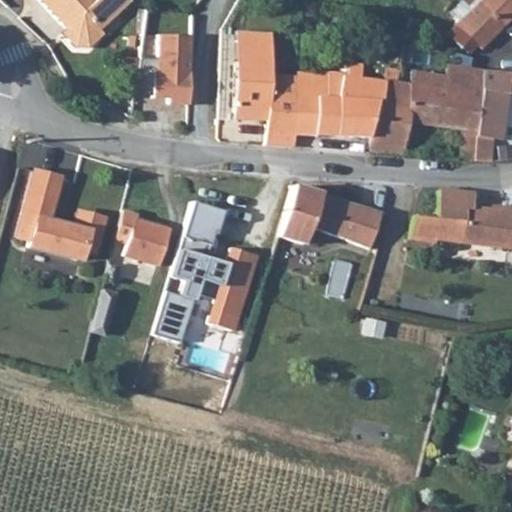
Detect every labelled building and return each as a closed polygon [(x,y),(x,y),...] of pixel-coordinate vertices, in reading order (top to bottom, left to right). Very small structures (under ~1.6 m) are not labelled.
[(34,0),(59,26),(65,22),(70,27),(72,29),(77,33),(83,36),(94,27),(98,30),(130,1),(129,0),(34,0)] [(457,27),(475,42),(481,47),(511,16),(511,0),(480,0),(455,25),(457,27)] [(467,51),(475,42),(457,27),(448,36),(467,51)] [(238,31),(236,31),(234,63),(271,65),(272,33),(256,32),(238,31)] [(187,34),(153,32),(152,56),(133,55),(131,88),(150,89),(149,98),(183,100),(187,34)] [(349,62),(347,76),(361,78),(363,64),(349,62)] [(270,75),(271,65),(234,63),(233,83),(270,85),(270,75)] [(445,88),(411,84),(399,83),(385,82),(381,101),(371,139),(370,151),(402,155),(408,121),(464,129),(461,158),(475,162),(478,137),(485,70),(461,67),(448,65),(447,74),(445,88)] [(401,70),(388,68),(385,82),(399,83),(401,70)] [(511,72),(506,72),(485,70),(478,137),(505,141),(510,95),(511,95),(511,72)] [(361,78),(347,76),(320,71),(319,75),(296,73),(295,78),(293,134),(371,139),(381,101),(357,97),(361,78)] [(447,74),(413,71),(411,84),(445,88),(447,74)] [(270,85),(233,83),(232,119),(266,120),(265,143),(292,145),(293,134),(295,78),(270,75),(270,85)] [(373,80),(361,78),(357,97),(381,101),(385,82),(373,80)] [(58,179),(32,172),(15,237),(28,241),(26,247),(77,261),(80,250),(93,253),(102,220),(76,213),(72,228),(47,222),(58,179)] [(307,227),(318,194),(293,187),(278,234),(302,242),(307,227)] [(511,213),(473,208),(474,194),(439,190),(434,219),(413,216),(409,238),(436,242),(437,238),(511,247),(511,213)] [(318,194),(307,227),(370,247),(381,212),(318,194)] [(214,210),(186,202),(145,337),(176,346),(192,295),(209,300),(203,320),(228,327),(250,256),(224,249),(219,265),(199,260),(214,210)] [(124,246),(119,258),(156,270),(166,229),(134,221),(135,215),(120,211),(111,242),(124,246)]
